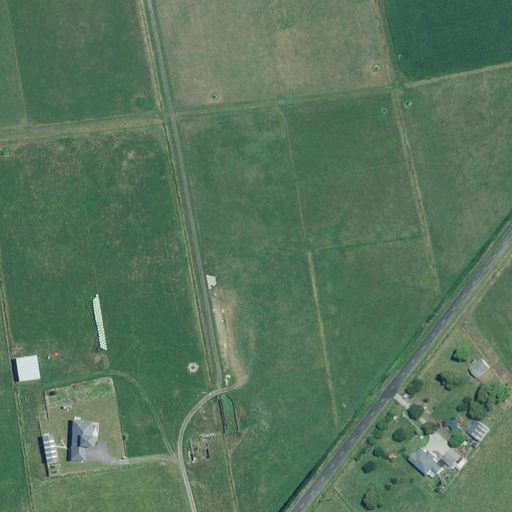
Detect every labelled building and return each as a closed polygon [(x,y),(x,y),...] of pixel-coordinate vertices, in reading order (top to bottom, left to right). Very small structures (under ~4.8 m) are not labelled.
[(494,372),(485,360),(470,372),(479,383),(494,372)] [(463,421),(458,415),(454,419),(455,419),(449,425),(454,430),(463,421)] [(91,436),(92,422),(80,421),(80,417),(73,417),(70,461),(85,462),(85,448),(93,448),(94,436),(91,436)] [(443,428),(447,422),(439,418),(436,424),(443,428)] [(489,429),(477,420),(468,432),(480,441),(489,429)] [(49,436),(48,433),(43,434),(44,437),(41,437),(46,463),(57,461),(52,435),(49,436)] [(205,435),(189,437),(192,460),(208,458),(205,435)] [(447,467),(425,447),(409,465),(431,484),(447,467)] [(461,457),(466,452),(463,448),(459,452),(454,447),(443,459),(454,470),(464,460),(461,457)]
